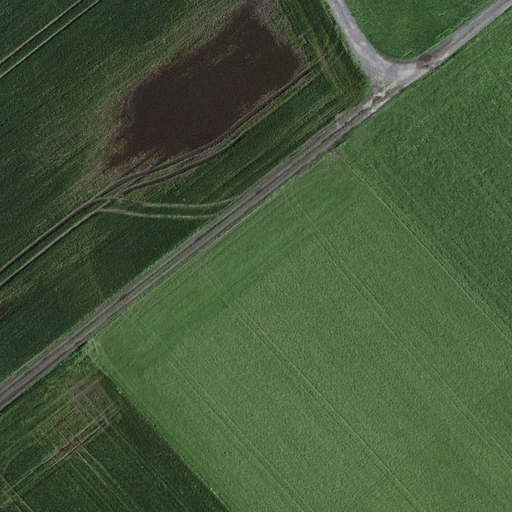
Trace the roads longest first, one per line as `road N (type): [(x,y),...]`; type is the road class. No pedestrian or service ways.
road 1 (track): [(418,74),(0,402)]
road 2 (track): [(511,0),(418,74),(376,60),(342,0)]
